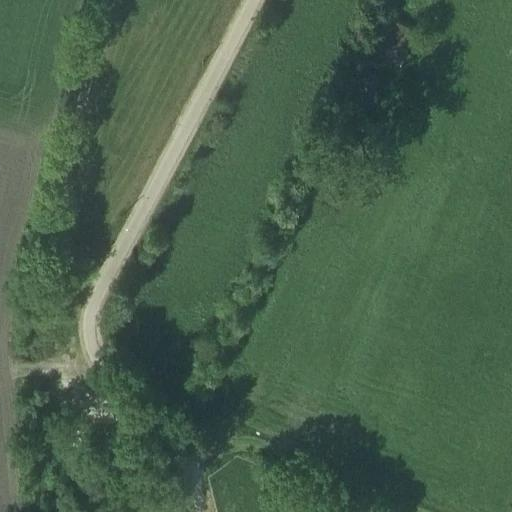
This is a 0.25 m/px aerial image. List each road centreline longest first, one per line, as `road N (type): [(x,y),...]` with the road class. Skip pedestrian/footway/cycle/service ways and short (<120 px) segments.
road 1 (unclassified): [(254,0),(97,296),(89,326),(94,362),(179,437),(193,468),(194,511)]
road 2 (track): [(105,0),(90,38),(55,267),(97,296)]
